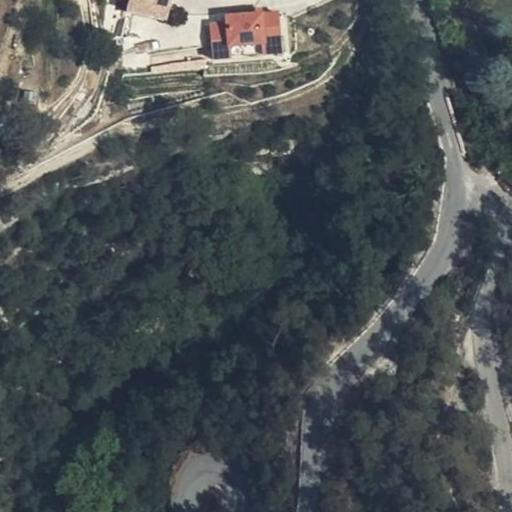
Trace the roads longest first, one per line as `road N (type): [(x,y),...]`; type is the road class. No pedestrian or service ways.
road 1 (tertiary): [(304,511),(327,385),(381,332),(445,246),(460,192)]
road 2 (residential): [(460,192),(484,191),(505,213),(485,321),(509,511)]
road 3 (tertiary): [(460,192),(418,0)]
road 4 (tertiary): [(185,511),(198,468),(238,475),(241,511)]
